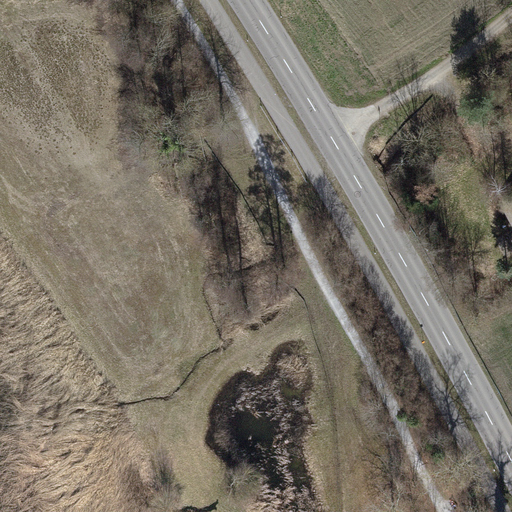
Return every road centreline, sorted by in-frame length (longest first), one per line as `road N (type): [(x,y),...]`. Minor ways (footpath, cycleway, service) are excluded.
road 1 (tertiary): [(511,461),(333,138),(245,0)]
road 2 (track): [(511,16),(435,77),(333,138)]
road 3 (track): [(485,229),(468,215),(491,142),(435,77)]
